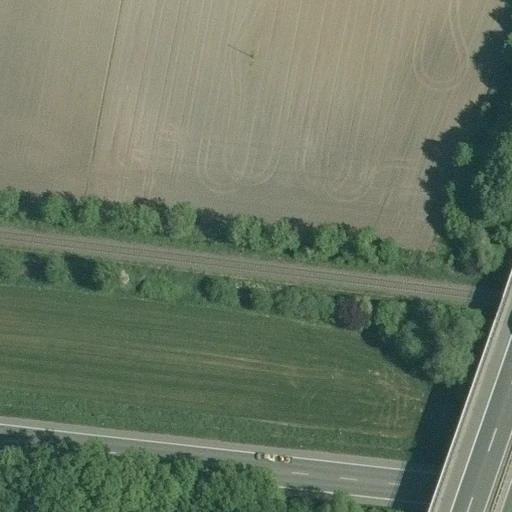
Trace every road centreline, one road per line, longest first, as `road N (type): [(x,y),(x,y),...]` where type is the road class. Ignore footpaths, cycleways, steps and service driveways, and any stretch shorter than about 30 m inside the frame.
road 1 (secondary): [(0,440),(511,498)]
road 2 (motorway): [(511,395),(472,511)]
